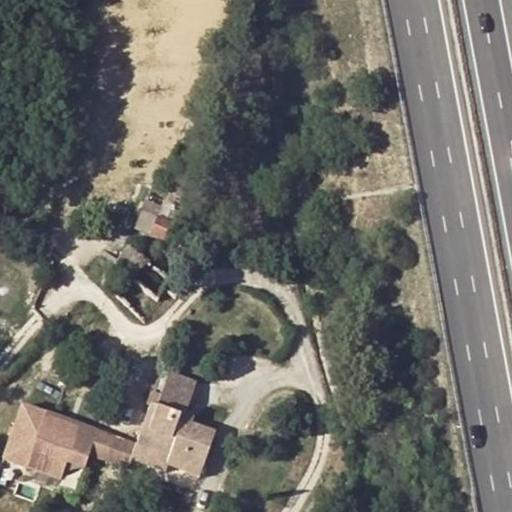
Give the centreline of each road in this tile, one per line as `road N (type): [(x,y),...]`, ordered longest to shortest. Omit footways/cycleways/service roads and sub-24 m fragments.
road 1 (residential): [(0,219),(55,249),(135,333),(158,332),(198,290),(223,278),(279,291),(303,335),(324,432),(316,464),(286,511)]
road 2 (motorway): [(407,0),(503,511)]
road 3 (motorway): [(511,121),(490,0)]
